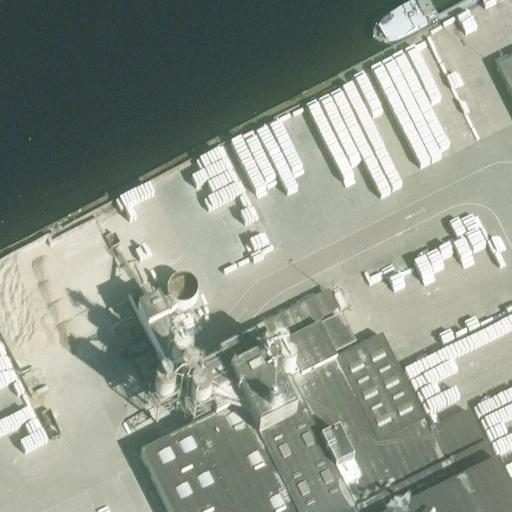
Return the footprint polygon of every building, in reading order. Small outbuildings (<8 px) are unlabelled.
[(511,65),(496,73),(511,104),(511,65)] [(441,252),(362,282),(386,344),(464,314),(441,252)] [(184,363),(164,322),(178,312),(184,312),(188,311),(192,308),(195,304),(197,299),(197,294),(195,290),(192,286),(188,283),(184,281),(179,281),(174,283),(170,286),(167,290),(166,293),(152,300),(148,291),(127,301),(163,373),(184,363)] [(511,511),(511,493),(471,413),(428,434),(381,339),(335,363),(332,358),(353,347),(339,321),(323,329),(320,322),(336,314),(327,296),(262,329),(274,353),(282,349),(299,382),(277,393),(265,367),(264,367),(253,345),(216,364),(219,369),(196,380),(217,421),(139,461),(165,511),(511,511)] [(81,356),(58,365),(64,379),(87,371),(81,356)] [(491,445),(511,438),(511,416),(485,425),(491,445)]
